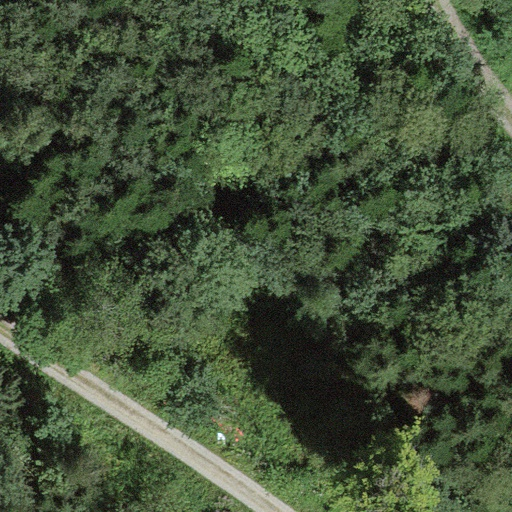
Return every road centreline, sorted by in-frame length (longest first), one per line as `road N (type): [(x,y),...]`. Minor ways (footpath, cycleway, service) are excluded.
road 1 (track): [(0,318),(277,511)]
road 2 (track): [(431,0),(511,109)]
